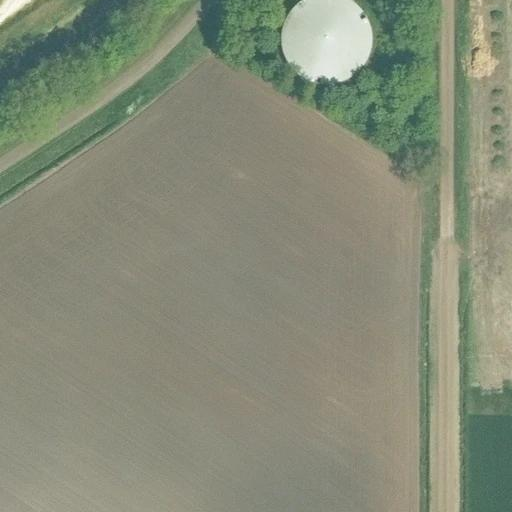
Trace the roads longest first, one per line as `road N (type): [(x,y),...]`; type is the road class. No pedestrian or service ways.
road 1 (track): [(445,511),(447,0)]
road 2 (tertiary): [(0,162),(153,56),(203,0)]
